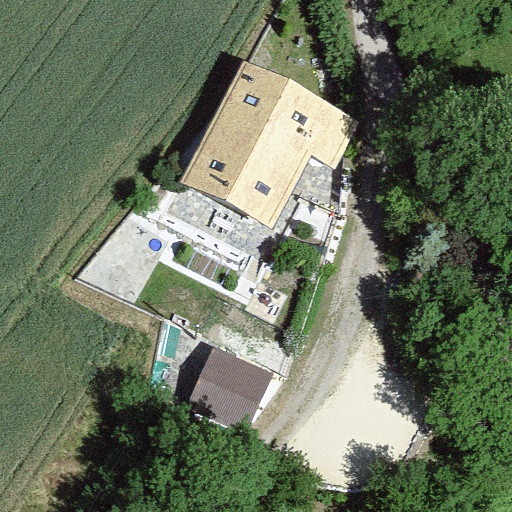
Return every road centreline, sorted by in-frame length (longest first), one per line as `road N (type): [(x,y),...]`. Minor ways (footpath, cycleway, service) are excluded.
road 1 (track): [(210,511),(333,354),(390,141),(386,61)]
road 2 (unclassified): [(511,321),(472,221),(386,61),(375,0)]
